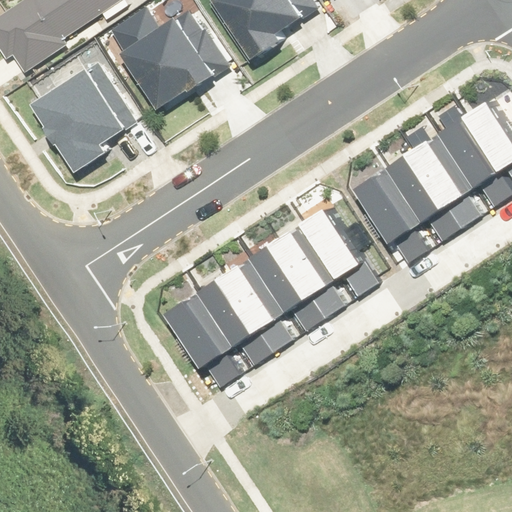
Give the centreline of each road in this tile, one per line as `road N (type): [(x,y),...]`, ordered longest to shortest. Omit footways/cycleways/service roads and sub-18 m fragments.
road 1 (residential): [(63,294),(497,0)]
road 2 (unclassified): [(210,511),(63,294)]
